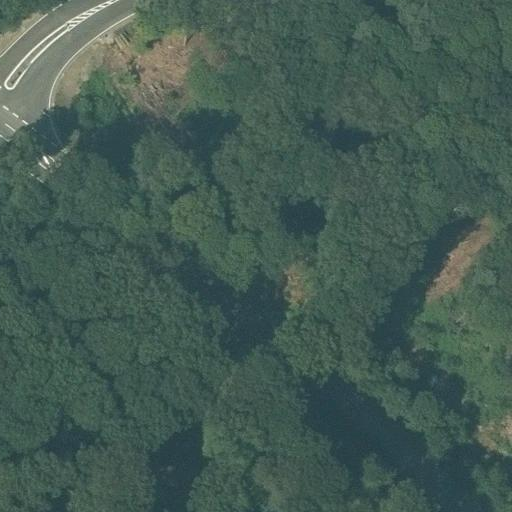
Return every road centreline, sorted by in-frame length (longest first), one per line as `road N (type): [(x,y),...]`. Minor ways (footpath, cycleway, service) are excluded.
road 1 (tertiary): [(464,511),(262,326),(0,129)]
road 2 (secondary): [(0,98),(48,42),(121,0)]
